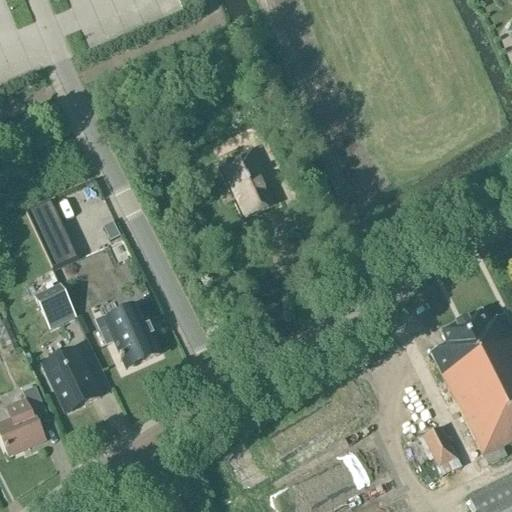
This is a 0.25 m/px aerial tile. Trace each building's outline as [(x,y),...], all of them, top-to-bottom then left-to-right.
[(276,206),(251,153),(220,167),(245,220),(276,206)] [(96,180),(65,194),(74,215),(105,201),(96,180)] [(44,254),(65,244),(48,208),(26,218),(44,254)] [(113,225),(102,231),(109,245),(120,239),(113,225)] [(59,288),(33,301),(49,332),(74,320),(59,288)] [(106,328),(99,331),(106,347),(113,344),(126,372),(158,357),(138,310),(137,310),(119,318),(105,324),(106,328)] [(482,458),(511,442),(511,478),(469,500),(474,511),(511,511),(511,335),(503,318),(486,326),(480,314),(440,335),(446,347),(430,355),(482,458)] [(9,356),(19,351),(6,320),(0,322),(0,337),(1,337),(9,356)] [(100,396),(78,345),(47,359),(49,364),(45,366),(54,384),(57,383),(65,401),(79,395),(83,403),(100,396)] [(10,422),(0,426),(0,441),(8,459),(44,443),(37,428),(49,423),(35,390),(24,395),(27,402),(6,411),(10,422)] [(422,440),(433,461),(441,478),(460,468),(441,431),(422,440)]
